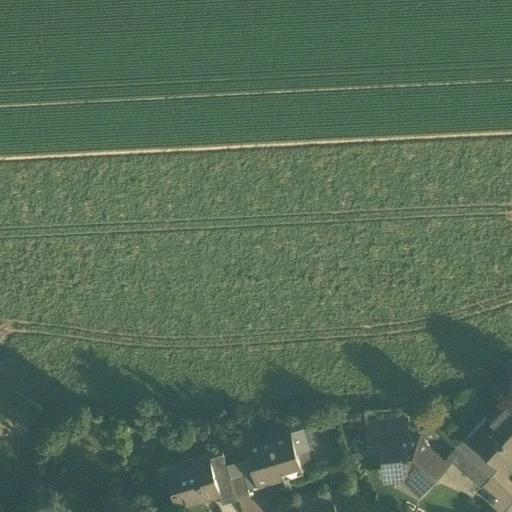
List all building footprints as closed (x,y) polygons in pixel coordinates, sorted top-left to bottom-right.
[(511,396),(488,421),(484,418),(467,436),(476,444),(475,446),(499,468),(504,473),(511,464),(511,396)] [(367,444),(380,443),(380,442),(409,439),(407,419),(365,423),(367,444)] [(245,445),(256,483),(281,475),(282,478),(302,472),(290,432),(245,445)] [(467,436),(457,446),(491,478),(499,468),(475,446),(476,444),(467,436)] [(405,477),(422,493),(448,465),(419,438),(409,439),(380,442),(380,443),(382,460),(389,460),(391,479),(405,477)] [(481,488),(491,478),(457,446),(447,456),(481,488)] [(166,471),(177,507),(219,495),(220,494),(211,464),(210,458),(166,471)] [(222,505),(237,500),(230,477),(225,460),(211,464),(220,494),(219,495),(222,505)] [(419,496),(422,493),(405,477),(391,479),(389,460),(382,460),(383,483),(404,482),(419,496)] [(243,473),(230,477),(237,500),(250,496),(243,473)] [(296,502),(299,511),(306,511),(323,506),(319,495),(296,502)] [(336,511),(333,503),(323,506),(306,511),(336,511)]
